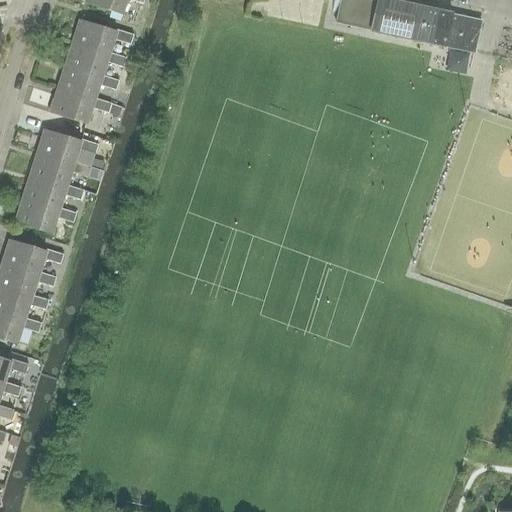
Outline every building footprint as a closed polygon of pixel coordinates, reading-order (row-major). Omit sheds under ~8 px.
[(145,0),(86,0),(86,4),(123,16),(128,0),(130,0),(144,4),(145,0)] [(435,46),(442,13),(385,0),(335,0),(333,11),(338,12),(337,19),(330,17),(329,21),(337,23),(336,24),(435,46)] [(121,22),(123,16),(112,12),(110,18),(121,22)] [(442,13),(435,46),(446,48),(446,47),(475,53),(482,23),(453,16),(453,15),(442,13)] [(110,57),(111,54),(115,41),(131,46),(134,36),(118,31),(117,33),(80,21),(73,45),(110,57)] [(103,79),(104,77),(108,64),(124,69),(127,59),(111,54),(110,57),(73,45),(65,67),(103,79)] [(96,102),(97,100),(101,86),(117,91),(120,82),(104,77),(103,79),(65,67),(58,90),(96,102)] [(109,114),(112,105),(97,100),(96,102),(58,90),(51,114),(88,126),(94,109),(109,114)] [(109,114),(120,118),(123,108),(112,105),(109,114)] [(75,166),(76,164),(80,150),(96,155),(99,146),(82,141),(82,143),(45,131),(38,155),(75,166)] [(92,169),(76,164),(75,166),(38,155),(30,177),(68,189),(69,187),(73,173),(89,178),(92,169)] [(105,163),(95,159),(92,167),(103,171),(105,163)] [(84,192),(69,187),(68,189),(30,177),(23,200),(61,212),(61,210),(66,196),(81,201),(84,192)] [(77,215),(61,210),(61,212),(23,200),(15,224),(53,236),(58,219),(74,224),(77,215)] [(10,241),(2,265),(40,277),(41,274),(45,260),(61,265),(64,256),(47,250),(47,253),(10,241)] [(0,288),(33,299),(34,297),(38,283),(54,288),(57,279),(41,274),(40,277),(2,265),(0,272),(0,288)] [(0,314),(26,322),(27,320),(31,306),(46,311),(49,302),(34,297),(33,299),(0,288),(0,314)] [(0,339),(18,346),(23,329),(39,334),(42,325),(27,320),(26,322),(0,314),(0,339)] [(0,384),(5,386),(6,384),(10,370),(26,375),(29,366),(12,360),(12,362),(0,358),(0,384)] [(21,389),(6,384),(5,386),(0,384),(0,401),(3,393),(18,398),(21,389)] [(14,411),(0,406),(0,417),(11,421),(14,411)] [(18,448),(21,439),(12,436),(9,445),(18,448)]
